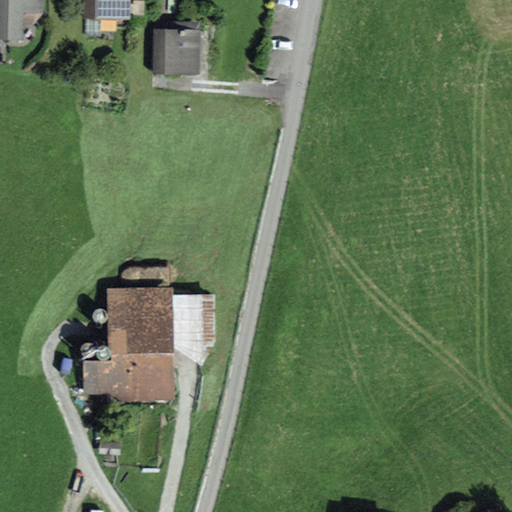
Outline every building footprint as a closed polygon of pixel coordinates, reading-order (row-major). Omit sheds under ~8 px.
[(37,0),(0,0),(0,39),(19,40),(20,13),(37,13),(37,0)] [(84,0),(84,18),(123,20),(123,0),(84,0)] [(244,0),(244,8),(272,9),(271,0),(244,0)] [(244,8),(244,22),(268,23),(271,23),(272,9),(244,8)] [(240,22),(240,37),(267,37),(268,23),(244,22),(240,22)] [(154,29),(154,73),(192,73),(193,29),(154,29)] [(240,37),(240,51),(264,52),(267,52),(267,37),(240,37)] [(236,51),(236,65),(263,66),(264,52),(240,51),(236,51)] [(263,80),(263,66),(236,65),(235,80),(263,80)] [(115,295),(119,363),(88,364),(89,392),(107,391),(108,398),(121,398),(120,390),(165,388),(160,292),(115,295)]
